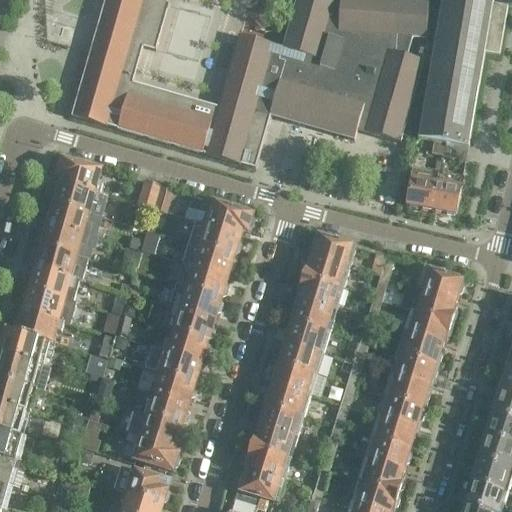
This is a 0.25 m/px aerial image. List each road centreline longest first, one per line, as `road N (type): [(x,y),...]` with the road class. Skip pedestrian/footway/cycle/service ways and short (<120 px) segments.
road 1 (residential): [(0,204),(17,140),(42,131),(294,206)]
road 2 (residential): [(294,206),(200,511)]
road 3 (residential): [(424,511),(500,262)]
road 4 (residential): [(500,262),(294,206)]
